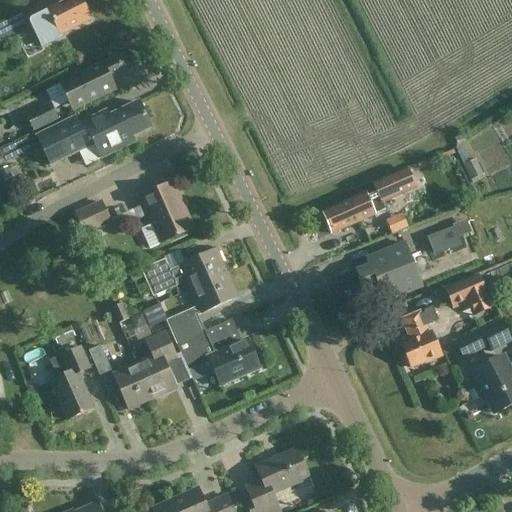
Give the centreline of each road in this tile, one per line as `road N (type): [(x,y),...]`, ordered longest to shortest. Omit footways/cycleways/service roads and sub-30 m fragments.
road 1 (residential): [(0,467),(152,462),(333,379)]
road 2 (residential): [(333,379),(213,131)]
road 3 (residential): [(213,131),(0,243)]
road 4 (residential): [(396,511),(333,379)]
road 5 (residential): [(213,131),(148,0)]
